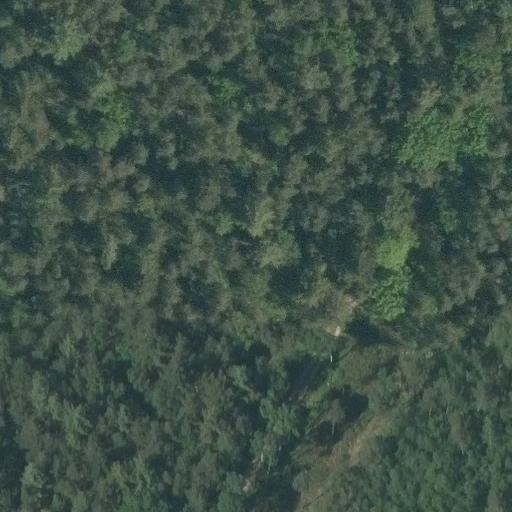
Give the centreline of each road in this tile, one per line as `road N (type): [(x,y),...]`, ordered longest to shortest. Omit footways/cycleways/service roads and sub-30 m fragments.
road 1 (track): [(511,28),(355,287)]
road 2 (track): [(223,511),(355,287)]
road 3 (track): [(511,413),(355,287)]
